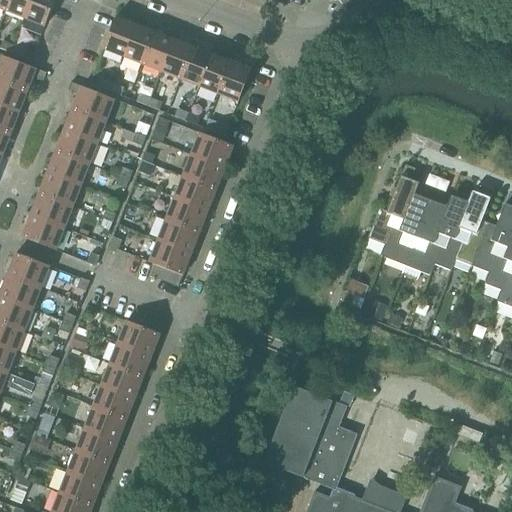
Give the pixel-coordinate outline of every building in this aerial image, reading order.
[(0,0),(0,8),(6,11),(10,0),(0,0)] [(10,0),(6,11),(25,18),(32,0),(10,0)] [(32,0),(25,18),(46,26),(55,0),(32,0)] [(104,49),(124,57),(137,24),(117,17),(104,49)] [(124,57),(143,65),(156,32),(137,24),(124,57)] [(143,65),(162,72),(175,39),(156,32),(143,65)] [(162,72),(181,79),(194,47),(175,39),(162,72)] [(1,49),(12,53),(15,46),(4,41),(1,49)] [(15,46),(12,53),(24,57),(27,50),(15,46)] [(181,79),(200,87),(213,54),(194,47),(181,79)] [(200,87),(219,94),(232,61),(213,54),(200,87)] [(3,56),(0,63),(0,80),(28,91),(34,76),(44,80),(47,73),(3,56)] [(232,61),(219,94),(239,102),(252,69),(232,61)] [(99,87),(111,91),(114,84),(102,79),(99,87)] [(0,80),(0,104),(20,113),(28,91),(0,80)] [(79,94),(73,109),(107,122),(115,100),(71,82),(68,90),(79,94)] [(114,84),(111,91),(122,96),(125,88),(114,84)] [(137,102),(149,106),(152,99),(140,94),(137,102)] [(152,99),(149,106),(160,111),(163,103),(152,99)] [(0,104),(0,129),(12,134),(20,113),(0,104)] [(73,109),(64,130),(98,143),(107,122),(73,109)] [(175,116),(187,121),(190,113),(178,109),(175,116)] [(190,113),(187,121),(198,125),(201,118),(190,113)] [(208,121),(206,128),(226,136),(229,129),(208,121)] [(146,137),(150,126),(139,122),(135,133),(146,137)] [(152,138),(163,143),(168,130),(158,126),(152,138)] [(0,129),(0,153),(3,155),(12,134),(0,129)] [(64,130),(56,151),(90,164),(98,143),(64,130)] [(136,133),(133,142),(143,146),(146,137),(136,133)] [(200,133),(191,155),(225,168),(234,146),(200,133)] [(56,151),(48,172),(82,186),(90,164),(56,151)] [(147,151),(144,160),(153,163),(156,155),(147,151)] [(191,155),(183,176),(217,189),(225,168),(191,155)] [(144,161),(140,172),(150,177),(155,166),(144,161)] [(369,238),(385,245),(392,227),(401,230),(415,194),(420,183),(412,180),(416,169),(406,165),(388,212),(380,209),(369,238)] [(123,167),(120,176),(130,180),(133,171),(125,168),(123,167)] [(48,172),(40,194),(73,207),(82,186),(48,172)] [(426,184),(437,188),(440,178),(430,174),(426,184)] [(120,176),(116,184),(118,185),(127,188),(130,180),(120,176)] [(183,176),(175,197),(209,211),(217,189),(183,176)] [(440,178),(437,188),(447,192),(450,182),(440,178)] [(457,260),(473,266),(490,223),(482,220),(491,198),(473,191),(469,202),(455,238),(464,242),(457,260)] [(40,194),(31,215),(65,228),(73,207),(40,194)] [(381,256),(405,265),(431,200),(415,194),(401,230),(392,227),(385,245),(381,256)] [(452,271),(457,260),(464,242),(455,238),(469,202),(452,196),(448,207),(434,243),(443,246),(436,264),(452,271)] [(175,197),(167,219),(200,232),(209,211),(175,197)] [(431,200),(405,265),(402,273),(417,279),(420,271),(431,276),(436,264),(443,246),(434,243),(448,207),(431,200)] [(473,266),(489,272),(496,254),(505,258),(511,240),(511,206),(506,204),(497,226),(490,223),(473,266)] [(106,210),(103,218),(113,222),(117,214),(108,211),(106,210)] [(65,228),(31,215),(23,237),(56,250),(65,228)] [(103,218),(100,227),(102,227),(110,231),(113,222),(103,218)] [(167,219),(158,240),(192,253),(200,232),(167,219)] [(123,240),(114,237),(110,247),(119,250),(123,240)] [(150,262),(156,265),(183,275),(192,253),(158,240),(150,262)] [(485,283),(501,290),(503,290),(510,273),(511,273),(511,240),(505,258),(496,254),(489,272),(485,283)] [(17,253),(8,275),(42,288),(50,266),(17,253)] [(92,253),(88,263),(96,266),(100,256),(92,253)] [(183,275),(156,265),(151,276),(179,287),(183,275)] [(497,301),(511,307),(511,273),(510,273),(503,290),(501,290),(497,301)] [(8,275),(0,295),(0,296),(33,310),(42,288),(8,275)] [(78,288),(86,291),(90,281),(82,278),(78,288)] [(344,291),(340,302),(360,310),(365,299),(344,291)] [(0,296),(0,321),(25,331),(33,310),(0,296)] [(383,321),(388,307),(371,301),(366,315),(383,321)] [(416,313),(425,317),(429,307),(420,303),(416,313)] [(84,315),(92,318),(96,308),(88,305),(84,315)] [(137,311),(133,323),(161,334),(165,322),(137,311)] [(67,313),(64,321),(73,325),(77,317),(67,313)] [(400,328),(403,319),(390,314),(387,323),(400,328)] [(0,321),(0,345),(17,352),(25,331),(0,321)] [(73,325),(64,321),(60,330),(70,333),(73,325)] [(127,321),(118,343),(152,356),(161,334),(133,323),(127,321)] [(477,325),(473,335),(483,339),(487,329),(477,325)] [(84,349),(88,339),(76,334),(72,344),(84,349)] [(118,343),(110,364),(144,377),(152,356),(118,343)] [(0,345),(0,370),(9,373),(17,352),(0,345)] [(490,363),(498,366),(503,355),(494,351),(490,363)] [(50,355),(47,364),(57,368),(60,359),(50,355)] [(79,376),(83,368),(66,362),(63,370),(79,376)] [(57,368),(47,364),(44,372),(53,376),(57,368)] [(110,364),(102,385),(135,398),(144,377),(110,364)] [(0,370),(0,395),(6,381),(10,382),(8,387),(30,396),(35,385),(8,374),(9,373),(0,370)] [(102,385),(94,407),(127,420),(135,398),(102,385)] [(265,462),(336,490),(347,464),(358,434),(340,427),(348,407),(294,386),(265,462)] [(48,405),(60,410),(65,397),(52,393),(48,405)] [(344,393),(340,403),(350,407),(354,396),(344,393)] [(34,398),(30,407),(40,410),(43,402),(34,398)] [(40,410),(30,407),(27,415),(37,419),(40,410)] [(94,407),(85,428),(119,441),(127,420),(94,407)] [(45,414),(41,423),(52,427),(55,417),(45,414)] [(483,433),(461,425),(457,434),(479,443),(483,433)] [(85,428),(77,450),(110,463),(119,441),(85,428)] [(46,454),(51,441),(37,436),(32,449),(46,454)] [(17,441),(13,450),(23,453),(26,445),(17,441)] [(23,453),(13,450),(10,458),(20,462),(23,453)] [(77,450),(68,471),(102,484),(110,463),(77,450)] [(68,471),(60,492),(94,506),(102,484),(68,471)] [(401,511),(407,496),(379,485),(376,494),(367,491),(363,500),(361,499),(346,493),(342,502),(339,501),(315,491),(307,511),(473,511),(472,511),(452,511),(462,487),(434,476),(420,511),(401,511)] [(27,493),(32,481),(20,477),(15,488),(27,493)] [(91,511),(94,506),(60,492),(52,511),(91,511)]
